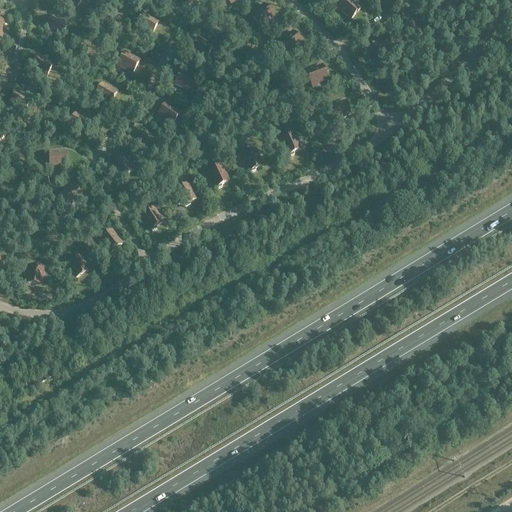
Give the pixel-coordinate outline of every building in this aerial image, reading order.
[(342,12),(351,20),(360,10),(359,9),(359,7),(357,5),(355,5),(349,0),(346,0),(336,11),(340,14),(342,12)] [(446,3),(436,13),(445,21),(444,23),(447,27),(458,14),(451,7),(451,6),(448,4),(447,4),(446,3)] [(265,25),(274,16),(264,6),(263,7),(262,7),(259,9),(259,11),(252,18),(263,30),(266,27),(265,25)] [(141,30),(152,36),(158,24),(157,23),(157,22),(154,20),(152,20),(143,15),(135,30),(140,32),(141,30)] [(64,24),(53,18),(46,30),(47,31),(48,32),(51,34),(52,34),(61,39),(69,24),(65,22),(64,24)] [(411,23),(401,33),(410,42),(409,44),(412,47),(424,35),(416,28),(416,26),(413,24),(412,24),(411,23)] [(293,52),(302,44),(294,33),(292,34),(291,34),(288,36),(288,37),(280,44),(290,57),(294,54),(293,52)] [(198,40),(191,52),(202,58),(201,60),(205,62),(213,48),(204,43),(204,42),(201,40),(199,40),(198,40)] [(377,43),(367,53),(376,62),(374,64),(378,67),(389,55),(382,48),(382,46),(379,44),(378,44),(377,43)] [(122,68),(133,75),(140,62),(138,61),(138,60),(135,58),(133,59),(125,54),(116,68),(121,71),(122,68)] [(49,63),(38,57),(31,70),(33,70),(33,72),(36,73),(37,73),(46,78),(54,63),(50,61),(49,63)] [(316,84),(328,80),(323,67),(321,67),(320,67),(317,68),(316,69),(307,73),(313,89),(317,87),(316,84)] [(181,73),(175,86),(187,91),(185,93),(190,95),(197,80),(188,76),(187,75),(184,73),(183,74),(181,73)] [(99,99),(110,105),(117,93),(116,92),(115,91),(112,89),(111,90),(102,85),(94,99),(98,102),(99,99)] [(27,99),(16,93),(9,105),(10,106),(11,107),(14,109),(15,109),(24,113),(32,99),(28,96),(27,99)] [(339,120),(351,116),(347,103),(345,103),(344,102),(340,103),(340,105),(330,108),(335,124),(340,122),(339,120)] [(166,105),(158,116),(168,123),(167,125),(171,128),(180,114),(172,109),(171,107),(168,105),(167,106),(166,105)] [(73,129),(84,135),(91,123),(89,122),(89,121),(86,119),(85,120),(76,115),(68,129),(72,131),(73,129)] [(3,132),(0,129),(0,142),(8,134),(5,131),(3,132)] [(145,133),(136,144),(145,152),(143,154),(147,157),(158,145),(151,138),(151,137),(148,134),(147,134),(145,133)] [(283,145),(289,156),(301,149),(301,148),(301,147),(299,144),(298,143),(293,134),(279,142),(281,146),(283,145)] [(245,161),(250,172),(263,167),(262,165),(262,164),(261,161),(260,160),(256,151),(240,157),(242,162),(245,161)] [(55,167),(67,167),(67,153),(65,153),(64,152),(61,152),(60,153),(50,153),(50,170),(55,170),(55,167)] [(121,159),(111,169),(120,177),(118,179),(122,183),(133,171),(126,164),(126,162),(124,160),(122,160),(121,159)] [(211,178),(216,189),(229,183),(228,181),(229,180),(227,177),(226,176),(221,167),(206,174),(208,179),(211,178)] [(176,198),(184,207),(195,198),(194,197),(194,195),(192,193),(190,193),(183,185),(171,196),(174,200),(176,198)] [(71,205),(82,199),(75,187),(74,188),(73,187),(70,189),(69,190),(60,195),(68,210),(72,208),(71,205)] [(144,221),(151,231),(163,224),(162,222),(162,221),(161,218),(159,218),(154,209),(140,218),(142,222),(144,221)] [(104,244),(111,254),(122,245),(121,244),(121,243),(119,240),(118,240),(112,232),(99,242),(101,246),(104,244)] [(70,268),(76,279),(89,272),(88,271),(88,269),(87,266),(85,266),(81,257),(66,265),(68,269),(70,268)] [(29,272),(27,284),(41,286),(42,284),(43,283),(43,280),(42,279),(43,269),(27,267),(26,272),(29,272)]
